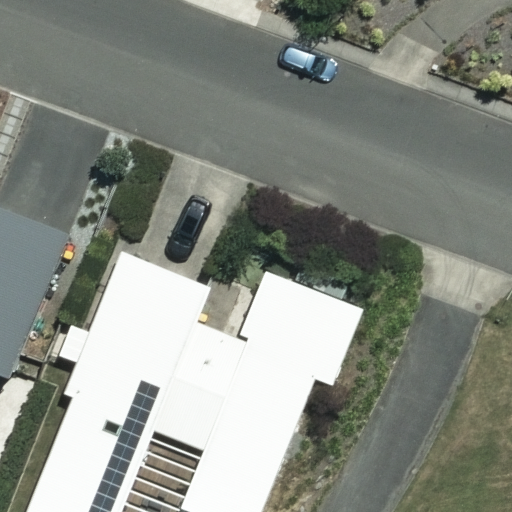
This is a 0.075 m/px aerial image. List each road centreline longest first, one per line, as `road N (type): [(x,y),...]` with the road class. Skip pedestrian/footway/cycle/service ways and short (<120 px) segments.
road 1 (residential): [(497,187),(0,6)]
road 2 (residential): [(497,187),(425,387),(353,511)]
